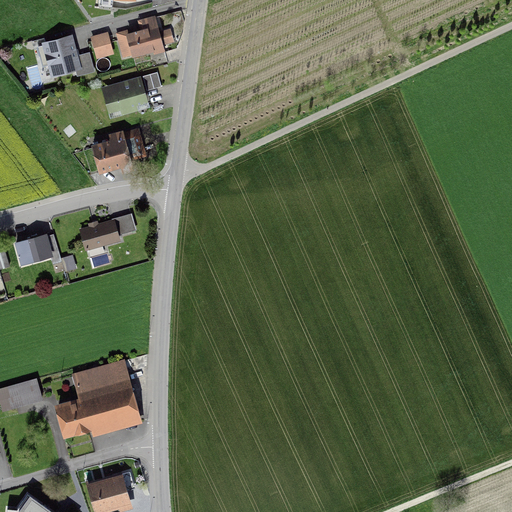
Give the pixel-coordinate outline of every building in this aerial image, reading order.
[(131,54),(132,55),(162,47),(154,17),(141,21),(143,31),(127,36),(126,32),(116,34),(122,57),(131,54)] [(96,57),(111,53),(106,35),(91,39),(96,57)] [(48,65),(51,75),(78,68),(70,37),(43,45),(46,55),(39,56),(42,66),(48,65)] [(160,87),(156,72),(142,77),(146,91),(160,87)] [(112,90),(118,110),(144,103),(139,83),(130,85),(128,84),(125,84),(124,84),(122,85),(121,88),(112,90)] [(91,148),(98,170),(130,161),(129,160),(144,156),(137,130),(122,134),(122,133),(109,137),(110,143),(91,148)] [(134,230),(130,215),(112,220),(112,221),(80,231),(85,249),(118,240),(116,235),(134,230)] [(49,255),(44,236),(15,244),(20,263),(49,255)] [(0,268),(8,266),(4,252),(0,252),(0,268)] [(65,434),(136,413),(122,361),(71,376),(78,401),(57,407),(65,434)] [(0,404),(1,410),(41,399),(35,379),(0,388),(0,404)] [(125,489),(132,487),(128,472),(121,474),(122,477),(88,486),(86,481),(73,485),(81,511),(95,511),(95,510),(129,501),(125,489)] [(60,511),(30,491),(19,507),(8,506),(6,511),(70,511),(63,507),(60,511)]
